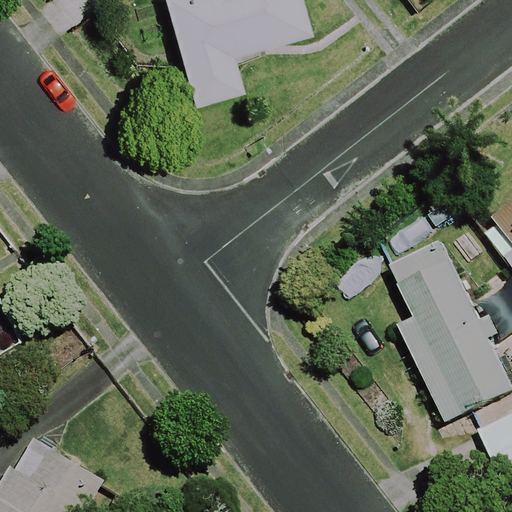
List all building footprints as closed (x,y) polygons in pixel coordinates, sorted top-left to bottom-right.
[(163,0),(192,107),(242,94),(233,61),(316,40),(305,0),(163,0)] [(511,211),(483,237),(511,268),(511,211)] [(473,416),(511,400),(511,382),(455,243),(395,268),(418,323),(404,328),(444,428),(473,416)] [(511,409),(472,426),(495,482),(511,475),(511,409)] [(92,511),(109,484),(31,438),(0,491),(0,511),(92,511)]
